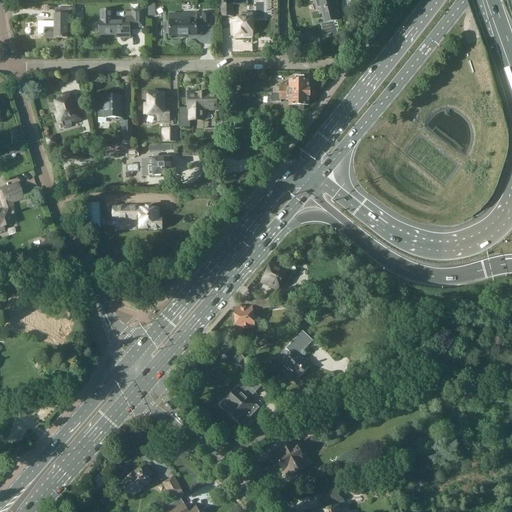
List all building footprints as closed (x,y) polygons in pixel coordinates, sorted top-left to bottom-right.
[(233,16),(232,0),(219,0),(220,17),(233,16)] [(322,13),(324,24),(320,25),(324,40),(339,36),(337,30),(340,27),(338,21),(333,0),(315,0),(314,0),(316,9),(322,13)] [(100,21),(100,35),(120,34),(120,38),(130,38),(130,27),(135,27),(135,28),(144,28),(144,9),(132,9),(132,16),(125,16),(125,22),(112,22),(112,10),(101,10),(100,21)] [(170,21),(170,22),(170,34),(170,36),(198,36),(197,25),(204,25),(204,26),(211,26),(211,12),(204,12),(204,21),(198,21),(197,13),(169,14),(169,21),(170,21)] [(240,19),(231,19),(232,26),(234,26),(234,35),(241,35),(241,37),(252,37),(251,14),(240,15),(240,19)] [(44,34),(44,39),(67,39),(67,15),(54,15),(54,22),(37,22),(38,35),(44,34)] [(274,94),(304,95),(309,95),(309,82),(304,82),(304,77),(295,77),(295,82),(289,81),(289,88),(273,87),(274,94)] [(56,115),(59,123),(61,122),(63,128),(72,126),(71,123),(80,120),(78,114),(75,115),(69,99),(68,93),(61,95),(63,101),(55,103),(59,114),(56,115)] [(157,115),(157,121),(170,120),(170,111),(164,111),(163,96),(158,96),(158,93),(148,94),(148,104),(146,104),(146,115),(157,115)] [(179,108),(179,128),(190,128),(190,121),(206,121),(206,113),(206,112),(207,112),(217,111),(217,94),(188,93),(189,109),(185,109),(185,108),(179,108)] [(231,94),(231,107),(240,107),(240,94),(231,94)] [(309,107),(309,95),(304,95),(274,94),(270,94),(270,103),(281,103),(281,100),(289,100),(289,106),(295,106),(295,111),(303,111),(303,107),(309,107)] [(121,123),(122,146),(132,145),(132,122),(124,122),(122,119),(122,97),(104,97),(104,111),(98,111),(98,119),(110,119),(110,120),(115,120),(116,122),(120,122),(121,123)] [(273,118),(257,118),(258,132),(265,132),(266,140),(277,140),(277,127),(273,127),(273,118)] [(162,143),(179,142),(179,136),(179,133),(179,129),(162,129),(162,143)] [(110,158),(129,157),(130,159),(134,159),(135,157),(139,157),(138,146),(110,147),(110,158)] [(141,159),(142,177),(172,176),(171,158),(141,159)] [(10,203),(22,199),(17,185),(0,190),(0,196),(4,210),(0,211),(0,232),(3,231),(2,228),(15,223),(12,214),(14,214),(10,203)] [(100,228),(98,204),(86,205),(88,228),(100,228)] [(141,206),(113,206),(113,221),(137,221),(137,220),(137,217),(141,217),(141,220),(141,230),(141,231),(162,231),(162,219),(159,219),(159,209),(152,209),(152,207),(146,207),(146,208),(141,208),(141,206)] [(277,291),(278,290),(280,292),(283,286),(280,285),(287,273),(271,265),(262,283),(277,291)] [(286,296),(296,295),(301,294),(304,294),(308,294),(309,294),(308,287),(285,289),(286,296)] [(270,308),(269,300),(254,302),(255,310),(270,308)] [(253,307),(234,310),(237,334),(245,333),(244,329),(255,328),(253,307)] [(305,309),(304,310),(301,312),(300,316),(302,320),(304,320),(307,321),(310,318),(311,314),(309,311),(305,309)] [(288,378),(293,383),(295,383),(311,365),(299,355),(312,340),(303,331),(285,350),(292,355),(282,365),(292,374),(288,378)] [(222,344),(219,349),(223,350),(221,354),(229,357),(233,348),(222,344)] [(238,423),(245,415),(249,419),(259,409),(248,399),(255,392),(243,381),(225,401),(230,406),(225,411),(238,423)] [(335,421),(332,416),(311,428),(314,433),(335,421)] [(296,442),(275,454),(288,478),(308,467),(300,452),(300,451),(298,447),(296,447),(296,446),(298,445),(296,442)] [(121,485),(124,488),(124,491),(126,494),(129,494),(132,498),(139,492),(142,492),(144,490),(144,487),(151,482),(148,478),(152,474),(147,468),(143,472),(140,469),(135,473),(131,473),(126,477),(126,480),(121,485)] [(93,480),(100,489),(106,484),(101,478),(103,476),(101,473),(93,480)] [(182,490),(175,477),(163,484),(170,496),(182,490)] [(365,490),(363,484),(348,487),(350,494),(354,496),(358,496),(362,494),(365,490)] [(344,502),(341,489),(322,493),(324,506),(344,502)] [(181,500),(163,510),(164,511),(198,511),(196,508),(188,511),(183,504),(181,500)]
